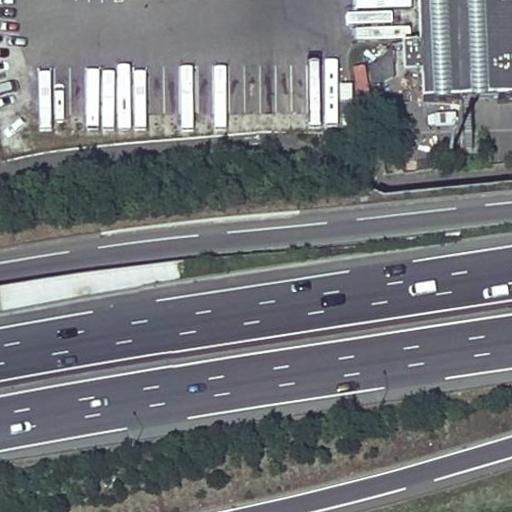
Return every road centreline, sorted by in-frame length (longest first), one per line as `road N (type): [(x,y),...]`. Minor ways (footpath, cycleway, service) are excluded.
road 1 (motorway): [(511,272),(0,353)]
road 2 (motorway): [(0,419),(511,339)]
road 3 (motorway): [(511,215),(0,268)]
road 4 (motorway): [(267,511),(511,445)]
